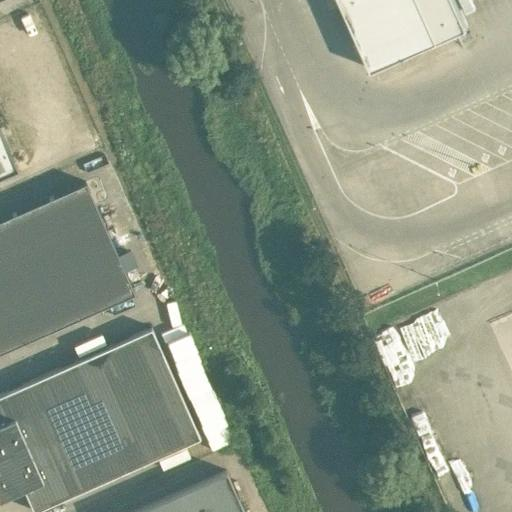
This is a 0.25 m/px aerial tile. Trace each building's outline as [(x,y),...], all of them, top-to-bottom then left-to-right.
[(341,0),(373,69),(439,40),(467,27),(455,0),(341,0)] [(0,175),(17,168),(0,129),(0,175)] [(0,351),(134,292),(85,181),(0,218),(0,351)] [(0,497),(23,487),(33,510),(200,436),(151,327),(0,393),(0,497)] [(245,511),(226,468),(126,511),(245,511)]
